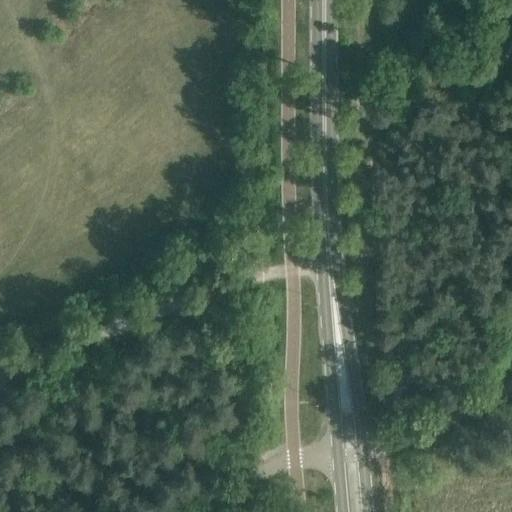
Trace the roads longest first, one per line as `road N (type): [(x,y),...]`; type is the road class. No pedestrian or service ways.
road 1 (secondary): [(337,343),(326,256),(325,0)]
road 2 (track): [(0,371),(289,265)]
road 3 (secondary): [(368,511),(364,452),(337,343)]
road 4 (track): [(364,452),(508,393)]
road 5 (unclassified): [(204,511),(269,470),(337,453)]
